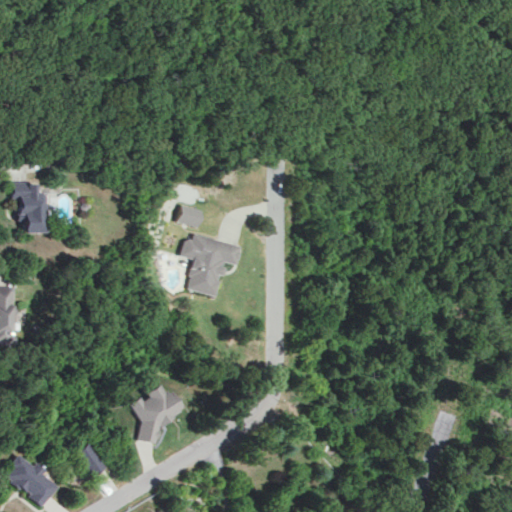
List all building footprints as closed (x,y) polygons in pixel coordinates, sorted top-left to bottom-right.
[(15,230),(39,230),(39,190),(33,190),(34,181),(7,180),(7,197),(11,197),(11,220),(15,220),(15,230)] [(192,224),(197,207),(176,202),(172,219),(192,224)] [(233,243),(189,231),(187,238),(180,236),(175,253),(188,257),(180,286),(208,294),(217,260),(228,263),(233,243)] [(153,441),(156,418),(170,419),(172,401),(164,400),(165,388),(141,386),(139,399),(133,398),(130,438),(153,441)] [(73,448),(91,471),(99,465),(81,441),(73,448)] [(53,483),(37,472),(40,467),(29,460),(27,463),(13,453),(0,470),(0,476),(38,504),(53,483)]
